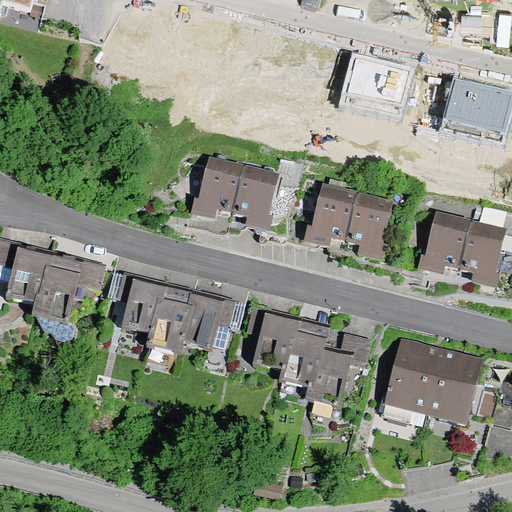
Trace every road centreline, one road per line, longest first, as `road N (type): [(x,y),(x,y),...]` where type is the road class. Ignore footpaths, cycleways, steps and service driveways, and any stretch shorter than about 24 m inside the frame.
road 1 (residential): [(511,331),(10,210)]
road 2 (residential): [(511,70),(213,0)]
road 3 (residential): [(0,469),(160,511)]
